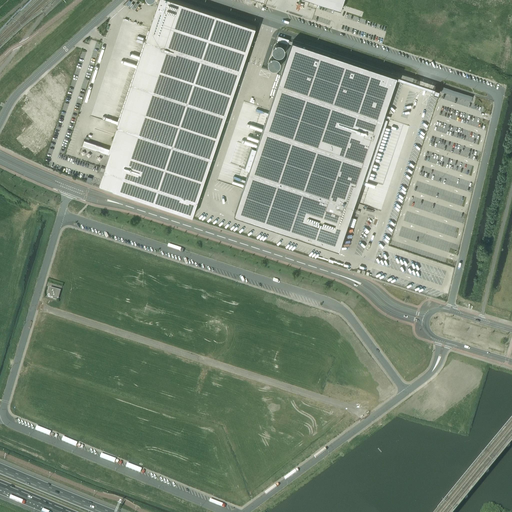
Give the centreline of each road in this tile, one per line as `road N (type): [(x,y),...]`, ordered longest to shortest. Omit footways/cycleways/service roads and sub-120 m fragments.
road 1 (unclassified): [(449,311),(498,100),(493,92),(217,0)]
road 2 (unclassified): [(60,214),(335,305),(405,392)]
road 3 (unclassified): [(370,418),(33,305)]
road 4 (tertiary): [(352,280),(119,203)]
road 5 (unclassified): [(2,414),(224,511)]
road 6 (unclassified): [(0,121),(18,91),(119,0)]
road 7 (unclassified): [(244,511),(345,437)]
